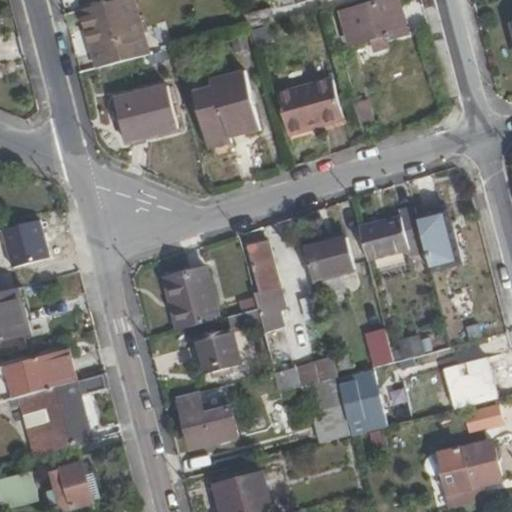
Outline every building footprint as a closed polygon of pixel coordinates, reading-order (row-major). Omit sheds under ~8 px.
[(141,0),(125,0),(86,10),(101,68),(136,59),(131,42),(151,37),(141,0)] [(407,0),(395,0),(348,12),(355,43),(376,38),(391,34),(392,40),(416,34),(407,0)] [(249,15),(252,28),(278,22),(274,9),(249,15)] [(391,34),(376,38),(379,50),(394,46),(392,40),(391,34)] [(264,129),(248,69),(214,78),(216,86),(197,91),(213,148),(234,143),(233,138),(264,129)] [(340,80),(282,95),(293,136),(313,131),(312,127),(349,117),(340,80)] [(172,88),(120,101),(131,142),(183,129),(172,88)] [(359,96),(361,103),(367,101),(365,95),(359,96)] [(367,101),(361,103),(367,128),(379,125),(372,100),(367,101)] [(352,126),(349,117),(312,127),(313,131),(331,127),(332,131),(352,126)] [(405,219),(364,230),(373,261),(414,251),(416,258),(431,254),(422,219),(419,208),(403,212),(405,219)] [(452,210),(422,219),(431,254),(436,272),(466,265),(452,210)] [(1,243),(11,282),(46,273),(36,234),(1,243)] [(328,239),(329,246),(352,240),(350,234),(328,239)] [(243,237),(223,243),(229,268),(242,264),(244,271),(250,269),(248,263),(249,262),(243,237)] [(310,251),(318,282),(360,272),(352,240),(329,246),(310,251)] [(265,294),(260,295),(264,310),(267,321),(270,334),(290,329),(285,310),(290,309),(273,244),(253,249),(265,294)] [(58,264),(61,279),(84,273),(81,258),(58,264)] [(172,282),(183,331),(223,321),(211,272),(172,282)] [(21,290),(0,295),(0,344),(33,336),(21,290)] [(264,310),(233,318),(236,330),(267,321),(264,310)] [(400,363),(391,332),(373,337),(381,368),(400,363)] [(236,333),(202,342),(211,377),(245,368),(236,333)] [(403,338),(406,356),(430,352),(427,334),(403,338)] [(211,377),(202,342),(198,343),(206,378),(211,377)] [(0,371),(0,402),(29,394),(80,380),(72,352),(0,371)] [(352,356),(343,358),(346,372),(355,370),(352,356)] [(280,374),(285,393),(307,388),(343,378),(338,360),(280,374)] [(80,380),(29,394),(45,453),(96,440),(86,396),(114,388),(110,372),(80,380)] [(365,373),(370,411),(382,409),(377,372),(365,373)] [(350,406),(358,437),(375,432),(360,377),(344,382),(350,406)] [(307,388),(314,415),(350,406),(344,382),(343,378),(307,388)] [(205,395),(185,400),(198,451),(244,439),(236,409),(210,416),(205,395)] [(314,415),(322,446),(358,437),(350,406),(314,415)] [(449,474),(501,460),(496,440),(443,453),(444,454),(449,473),(449,474)] [(449,473),(444,454),(435,456),(431,460),(429,465),(431,471),(434,474),(440,476),(449,473)] [(490,499),(486,486),(506,480),(501,460),(449,474),(454,494),(451,495),(454,508),(490,499)] [(86,464),(67,469),(77,509),(97,504),(96,500),(100,499),(102,495),(102,493),(101,487),(99,483),(97,482),(92,483),(86,464)] [(37,472),(0,481),(0,488),(6,487),(7,493),(36,485),(35,479),(39,478),(37,472)] [(214,488),(219,511),(276,511),(267,475),(214,488)]
